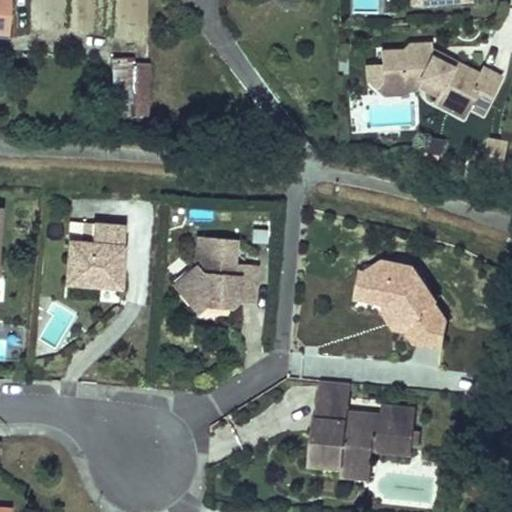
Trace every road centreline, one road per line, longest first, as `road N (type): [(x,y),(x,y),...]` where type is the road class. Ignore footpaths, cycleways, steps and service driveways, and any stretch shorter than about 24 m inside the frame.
road 1 (unclassified): [(511,224),(317,170),(148,148),(0,142)]
road 2 (residential): [(280,359),(142,457),(101,413),(66,402),(0,402)]
